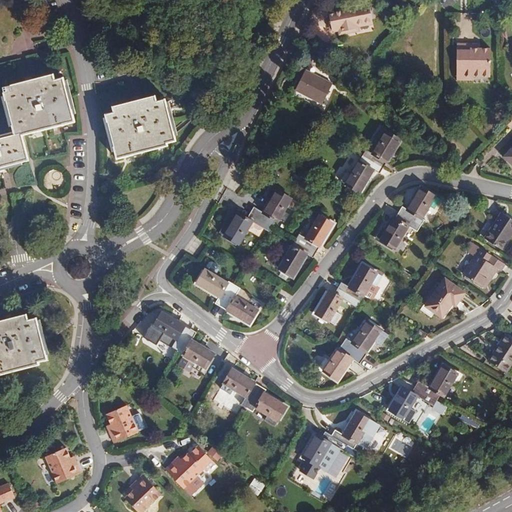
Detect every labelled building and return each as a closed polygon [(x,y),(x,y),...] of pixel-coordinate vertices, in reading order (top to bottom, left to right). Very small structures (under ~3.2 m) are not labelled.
[(378,18),(381,14),(381,12),(380,10),(380,8),(378,7),(376,6),(375,6),(374,6),(373,7),(372,4),(366,5),(366,2),(363,0),(360,0),(357,1),(356,2),(352,9),(349,8),(346,8),(330,11),(330,19),(328,21),(329,26),(332,27),(333,28),(343,26),(343,30),(359,27),(358,24),(375,21),(375,18),(378,18)] [(491,76),(492,48),(471,47),(471,44),(457,43),(457,63),(463,63),(463,80),(474,80),(474,76),(491,76)] [(333,83),(306,69),(295,90),(322,104),(333,83)] [(0,168),(30,160),(23,135),(75,122),(64,77),(55,79),(53,74),(10,85),(12,90),(3,93),(13,131),(0,134),(0,168)] [(176,141),(165,99),(156,101),(155,95),(111,107),(113,112),(104,115),(116,160),(167,146),(167,144),(176,141)] [(388,162),(401,139),(386,131),(373,153),(367,150),(364,156),(383,167),(387,162),(388,162)] [(511,147),(503,156),(511,164),(511,147)] [(360,193),(374,170),(380,173),(383,167),(364,156),(362,160),(360,161),(346,184),(360,193)] [(422,218),(430,206),(434,209),(441,198),(420,186),(407,209),(402,206),(399,212),(419,224),(421,225),(424,220),(422,218)] [(278,221),(292,198),(273,187),(267,198),(271,200),(264,212),(254,206),(251,212),(273,225),(276,219),(278,221)] [(511,218),(502,211),(485,238),(502,249),(511,233),(511,218)] [(248,229),(253,222),(263,228),(269,231),(273,225),(251,212),(247,218),(238,213),(230,225),(225,222),(219,233),(239,244),(248,229)] [(395,249),(409,226),(417,231),(421,225),(419,224),(399,212),(395,218),(394,217),(387,229),(383,227),(376,238),(395,249)] [(317,252),(333,223),(319,214),(305,237),(299,234),(296,239),(317,252)] [(259,235),(263,228),(253,222),(248,229),(259,235)] [(293,277),(307,254),(313,257),(317,252),(296,239),(279,268),(293,277)] [(482,286),(490,273),(492,275),(497,268),(501,270),(505,264),(470,241),(467,245),(470,246),(467,251),(474,256),(463,274),(482,286)] [(376,286),(382,276),(362,264),(349,287),(341,282),(338,288),(361,301),(364,296),(371,283),(376,286)] [(221,306),(235,285),(229,281),(228,282),(206,268),(197,283),(219,297),(215,303),(221,306)] [(445,279),(426,306),(442,317),(455,298),(458,301),(464,292),(445,279)] [(261,304),(251,298),(248,303),(236,295),(240,288),(235,285),(221,306),(249,324),(261,304)] [(336,311),(343,299),(357,307),(361,301),(338,288),(334,293),(329,290),(315,312),(335,324),(341,314),(336,311)] [(177,350),(191,328),(163,311),(153,326),(176,339),(172,347),(177,350)] [(0,373),(38,365),(37,361),(46,359),(36,319),(27,321),(25,315),(0,321),(0,373)] [(381,344),(388,334),(367,320),(352,342),(346,338),(342,344),(363,358),(367,352),(367,351),(374,340),(381,344)] [(215,353),(192,339),(196,332),(191,328),(177,350),(195,361),(193,365),(203,372),(215,353)] [(424,340),(427,334),(419,329),(416,335),(424,340)] [(511,336),(506,332),(487,360),(506,373),(511,364),(511,336)] [(338,381),(353,359),(359,364),(363,358),(342,344),(331,361),(326,358),(319,368),(338,381)] [(444,397),(452,384),(457,386),(463,375),(443,364),(429,387),(418,381),(414,387),(436,400),(440,394),(444,397)] [(261,385),(233,367),(221,386),(232,392),(234,388),(246,396),(241,404),(247,408),(261,385)] [(276,425),(287,406),(264,391),(265,388),(265,387),(261,385),(247,408),(252,411),(255,406),(268,414),(265,419),(276,425)] [(411,408),(418,396),(433,405),(436,400),(414,387),(412,392),(402,386),(388,409),(408,421),(414,411),(411,408)] [(139,431),(127,404),(105,414),(110,425),(113,430),(108,432),(113,443),(139,431)] [(370,433),(376,423),(356,411),(344,431),(346,432),(359,440),(365,430),(370,433)] [(359,440),(346,432),(344,431),(342,434),(335,429),(331,435),(345,443),(347,444),(361,452),(364,447),(358,443),(359,440)] [(369,448),(374,451),(390,433),(385,429),(369,448)] [(318,465),(331,442),(344,450),(347,444),(345,443),(331,435),(328,433),(325,431),(322,437),(316,433),(302,456),(307,459),(301,470),(314,478),(320,466),(318,465)] [(218,462),(226,453),(215,444),(208,453),(218,462)] [(81,473),(77,462),(73,464),(70,458),(66,448),(45,457),(56,484),(81,473)] [(183,489),(205,468),(189,451),(180,460),(176,464),(173,461),(164,469),(183,489)] [(142,511),(161,494),(142,474),(133,483),(136,486),(132,490),(123,498),(137,511),(142,511)] [(0,511),(2,511),(0,506),(0,504),(15,498),(8,483),(0,486),(0,511)]
